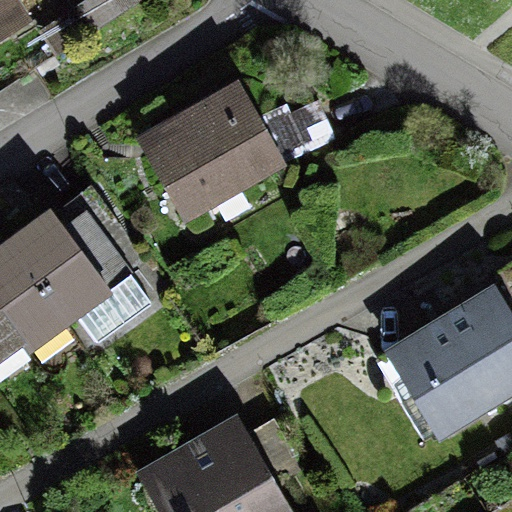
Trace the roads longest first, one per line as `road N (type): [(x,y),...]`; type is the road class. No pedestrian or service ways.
road 1 (residential): [(18,511),(511,219)]
road 2 (residential): [(0,142),(230,0)]
road 3 (residential): [(324,0),(511,115)]
